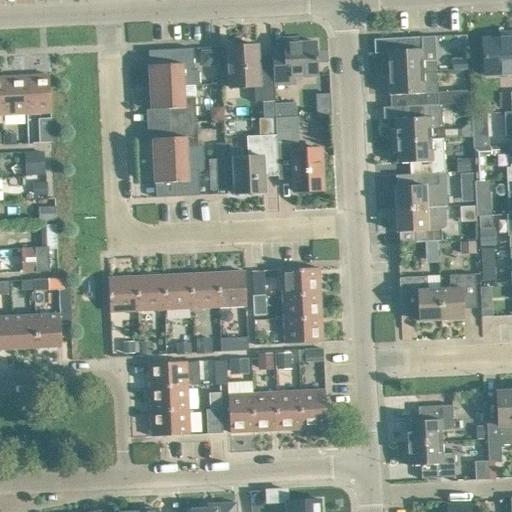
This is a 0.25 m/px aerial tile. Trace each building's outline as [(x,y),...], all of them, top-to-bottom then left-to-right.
[(388,51),(389,73),(437,70),(436,60),(423,61),(422,37),(398,38),(398,50),(388,51)] [(511,37),(482,39),(484,75),(511,73),(511,37)] [(272,49),(272,56),(274,86),(295,85),(294,77),(317,76),(316,42),(284,43),(284,49),(272,49)] [(274,86),(272,56),(258,57),(257,45),(228,47),(230,88),(253,86),(254,102),(263,102),(263,103),(275,103),(275,101),(274,86)] [(150,87),(184,86),(184,85),(195,85),(199,84),(199,70),(194,70),(193,48),(159,50),(159,65),(149,65),(150,87)] [(407,94),(407,106),(438,105),(437,70),(389,73),(390,95),(407,94)] [(49,75),(25,76),(27,114),(51,112),(49,75)] [(0,77),(2,115),(27,114),(25,76),(0,77)] [(169,123),(197,122),(195,85),(184,85),(184,86),(150,87),(151,110),(168,109),(169,123)] [(470,90),(448,91),(448,104),(470,103),(470,90)] [(238,114),(238,100),(224,99),(224,114),(238,114)] [(296,102),(275,103),(275,118),(276,118),(296,116),(296,102)] [(396,129),(391,130),(392,141),(431,139),(431,128),(443,127),(442,105),(438,105),(407,106),(408,118),(395,119),(396,129)] [(233,157),(234,174),(235,194),(264,192),(263,166),(278,165),(277,143),(276,135),(275,118),(259,119),(260,136),(246,136),(248,157),(233,157)] [(203,145),(198,145),(197,122),(169,123),(170,138),(152,139),(153,161),(204,158),(203,145)] [(460,130),(436,131),(436,139),(443,139),(460,138),(471,138),(471,124),(467,124),(460,130)] [(15,134),(4,134),(4,144),(16,143),(15,134)] [(398,163),(410,163),(410,174),(412,174),(445,173),(443,139),(436,139),(431,139),(392,141),(392,153),(397,153),(398,163)] [(278,165),(279,180),(293,179),(294,191),(323,189),(321,149),(301,150),(297,150),(297,142),(277,143),(278,165)] [(224,143),(215,143),(215,147),(215,155),(224,155),(224,147),(224,143)] [(45,175),(44,151),(24,152),(25,175),(45,175)] [(204,158),(153,161),(155,183),(172,182),(173,197),(200,195),(199,171),(202,171),(204,169),(204,158)] [(395,187),(396,209),(445,207),(445,206),(447,206),(445,173),(412,174),(413,186),(395,187)] [(473,173),(460,174),(460,186),(473,185),(473,173)] [(56,223),(55,206),(38,206),(39,222),(40,222),(40,223),(56,223)] [(399,231),(399,243),(442,241),(441,229),(443,228),(447,225),(445,207),(396,209),(397,231),(399,231)] [(56,223),(40,223),(41,247),(57,247),(56,223)] [(36,272),(50,271),(49,248),(57,248),(57,247),(41,247),(23,248),(23,254),(26,254),(26,267),(24,267),(24,272),(36,272)] [(463,266),(486,264),(485,252),(462,253),(463,266)] [(319,268),(281,270),(282,294),(320,292),(319,268)] [(217,273),(219,307),(246,306),(245,272),(217,273)] [(217,273),(190,274),(192,308),(219,307),(217,273)] [(163,276),(164,310),(192,308),(190,274),(163,276)] [(450,288),(440,289),(441,320),(463,319),(463,309),(477,308),(475,274),(449,275),(450,288)] [(163,276),(135,277),(137,311),(164,310),(163,276)] [(399,278),(401,312),(419,311),(419,321),(441,320),(440,289),(439,276),(399,278)] [(58,278),(33,279),(33,280),(33,289),(33,291),(35,290),(58,289),(59,289),(60,314),(70,314),(69,285),(64,285),(63,277),(58,278)] [(135,277),(108,278),(110,312),(137,311),(135,277)] [(320,292),(282,294),(283,319),(321,317),(320,292)] [(491,305),(480,305),(481,318),(482,318),(492,318),(491,305)] [(60,314),(36,315),(37,348),(61,346),(60,314)] [(13,349),(37,348),(36,315),(12,317),(13,349)] [(12,317),(0,317),(0,349),(13,349),(12,317)] [(321,317),(283,319),(285,343),(323,342),(321,317)] [(248,350),(248,337),(220,339),(221,352),(248,350)] [(227,383),(226,360),(214,360),(215,384),(227,383)] [(148,363),(149,388),(188,386),(187,385),(200,384),(199,361),(168,363),(148,363)] [(252,383),(228,384),(228,395),(229,413),(230,433),(254,432),(252,393),(252,383)] [(149,388),(151,412),(189,410),(188,386),(149,388)] [(325,390),(305,391),(301,391),(303,429),(327,428),(325,390)] [(486,421),(487,441),(488,460),(494,460),(501,460),(501,445),(511,444),(511,390),(497,391),(498,420),(486,421)] [(279,430),(303,429),(301,391),(277,392),(279,430)] [(221,392),(208,392),(209,409),(222,409),(222,408),(221,395),(221,392)] [(254,432),(279,430),(277,392),(252,393),(254,432)] [(406,421),(408,443),(442,441),(442,430),(454,429),(452,405),(418,407),(419,421),(406,421)] [(223,433),(222,409),(209,409),(206,410),(207,434),(223,433)] [(190,435),(189,410),(151,412),(152,437),(190,435)] [(443,453),(442,441),(408,443),(409,466),(421,465),(421,479),(456,477),(455,453),(443,453)] [(489,468),(488,461),(474,461),(475,474),(462,474),(463,480),(486,479),(489,479),(489,468)] [(321,511),(321,500),(287,502),(287,511),(321,511)]
